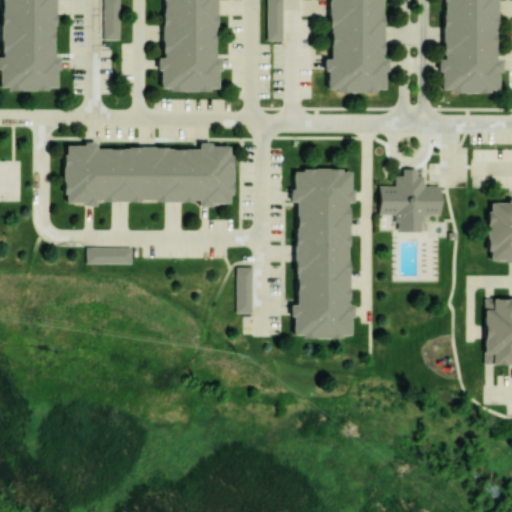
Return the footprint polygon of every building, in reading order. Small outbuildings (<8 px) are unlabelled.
[(56,0),(56,55),(56,57),(62,56),(62,64),(62,69),(59,69),(59,86),(50,87),(50,90),(10,90),(10,87),(2,87),(1,68),(0,68),(0,57),(5,57),(5,51),(3,51),(3,12),(5,12),(5,0),(56,0)] [(120,0),(120,42),(104,41),(104,0),(120,0)] [(217,0),(217,56),(217,58),(223,58),(223,64),(223,70),(220,70),(220,88),(211,88),(211,91),(171,91),(171,88),(163,88),(163,70),(160,70),(160,58),(166,58),(166,53),(164,53),(164,13),(166,13),(166,0),(217,0)] [(284,0),(284,43),(268,43),(268,0),(284,0)] [(384,0),(385,58),(391,58),(391,70),(387,70),(387,88),(378,88),(378,91),(338,91),(338,88),(330,88),(330,70),(327,70),(327,65),(327,58),(334,58),(334,57),(334,53),(332,53),(332,13),(333,13),(333,0),(384,0)] [(446,58),(446,26),(445,26),(445,0),(498,0),(498,5),(496,5),(496,19),(500,19),(499,54),(498,54),(497,58),(497,60),(504,60),(504,66),(503,71),(500,71),(500,89),(491,89),(491,93),(451,92),(451,89),(443,89),(443,71),(440,71),(440,58),(446,58)] [(99,148),(101,148),(131,149),(131,147),(197,148),(198,148),(199,142),(211,142),(211,146),(228,146),(228,155),(231,155),(231,195),(228,195),(228,203),(209,203),(209,206),(197,206),(197,199),(192,199),(192,201),(152,200),(153,199),(138,198),(138,202),(103,201),(103,200),(97,200),(97,206),(86,206),(86,202),(68,202),(68,193),(64,193),(65,153),(69,153),(69,145),(87,145),(87,142),(99,142),(99,148)] [(349,203),(350,236),(351,236),(352,303),(358,303),(358,315),(354,315),(354,333),(345,333),(345,336),(305,336),(305,333),(297,333),(297,315),(294,315),(294,311),(294,303),(301,303),(301,302),(301,298),(299,298),(299,258),(300,258),(300,244),(297,244),(296,208),(298,208),(298,204),(298,203),(292,203),(292,195),(292,191),(295,191),(295,173),(304,173),(304,170),(344,169),(344,173),(353,173),(353,191),(356,191),(356,203),(349,203)] [(399,232),(422,232),(422,223),(425,223),(425,214),(439,214),(440,192),(440,185),(425,185),(423,185),(423,176),(416,176),(416,169),(402,169),(402,176),(394,176),(394,185),(378,185),(378,215),(396,215),(396,223),(399,223),(399,232)] [(511,264),(509,264),(509,261),(491,261),(491,252),(488,252),(488,212),(492,212),(491,204),(510,204),(510,200),(511,200),(511,264)] [(131,248),(131,264),(86,264),(86,248),(131,248)] [(252,314),(236,314),(236,268),(253,268),(252,314)] [(492,299),(492,311),(484,311),(484,299),(492,299)] [(511,365),(492,365),(492,354),(484,354),(484,311),(492,311),(492,299),(511,299),(511,365)] [(492,365),(492,354),(484,354),(484,365),(492,365)]
